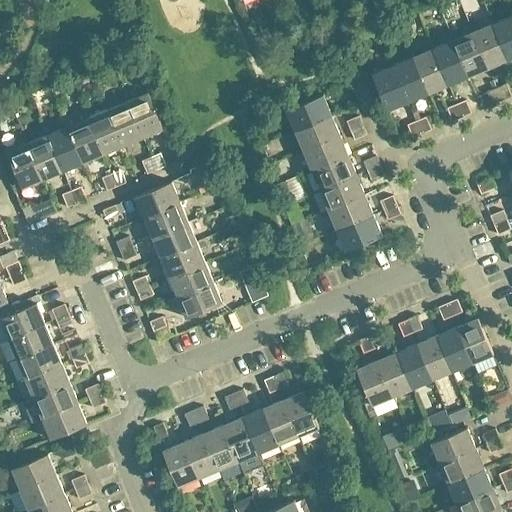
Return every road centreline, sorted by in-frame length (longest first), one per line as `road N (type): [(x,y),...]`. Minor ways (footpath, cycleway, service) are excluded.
road 1 (residential): [(133,387),(457,250)]
road 2 (residential): [(133,387),(86,283),(24,232)]
road 3 (residential): [(24,232),(176,168)]
road 4 (residential): [(457,250),(511,377)]
road 5 (residential): [(144,511),(117,446),(138,397),(133,387)]
